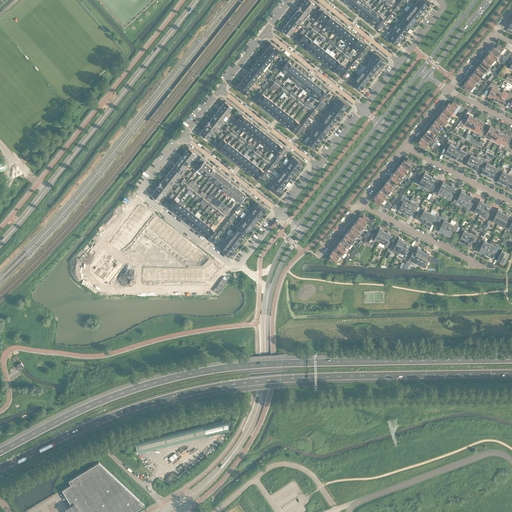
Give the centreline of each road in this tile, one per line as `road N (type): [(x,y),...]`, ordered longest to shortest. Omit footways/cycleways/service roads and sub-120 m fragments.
road 1 (motorway): [(511,359),(231,366),(113,396),(0,452)]
road 2 (motorway): [(0,467),(121,411),(188,391),(280,378),(511,373)]
road 3 (secondary): [(0,243),(197,0)]
road 4 (secondary): [(176,503),(224,464),(255,414),(265,316)]
road 5 (residential): [(100,241),(82,269),(111,288),(209,288),(229,263)]
road 6 (residential): [(488,268),(358,203)]
road 7 (secondary): [(379,123),(296,227)]
road 8 (secondary): [(303,232),(385,129)]
road 9 (residential): [(183,137),(281,215)]
road 10 (residential): [(266,33),(363,109)]
road 11 (residential): [(317,166),(220,90)]
road 12 (residential): [(404,146),(511,202)]
